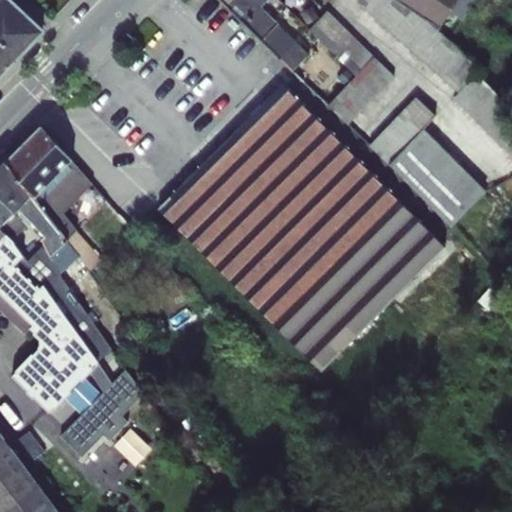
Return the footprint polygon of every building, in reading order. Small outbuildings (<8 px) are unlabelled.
[(0,0),(0,75),(42,31),(9,0),(0,0)] [(217,0),(260,38),(279,57),(293,71),(310,54),(304,48),(279,23),(278,23),(261,6),(266,0),(217,0)] [(401,0),(359,0),(366,7),(364,9),(459,92),(479,71),(479,70),(462,52),(445,36),(428,21),(401,0)] [(401,0),(440,25),(456,0),(401,0)] [(357,76),(375,57),(328,10),(309,29),(357,76)] [(394,76),(375,57),(357,76),(329,105),(348,124),(394,76)] [(511,106),(479,71),(459,92),(454,97),(511,155),(511,106)] [(141,165),(127,180),(158,209),(159,210),(161,209),(176,224),(184,232),(192,241),(203,251),(210,259),(321,369),(445,246),(282,83),(262,103),(250,116),(218,148),(172,194),(141,165)] [(250,116),(262,103),(254,94),(241,107),(250,116)] [(389,164),(424,128),(423,127),(435,115),(418,98),(371,145),(389,164)] [(250,116),(241,107),(209,139),(218,148),(250,116)] [(72,159),(41,127),(4,164),(31,195),(34,197),(50,181),(72,159)] [(487,190),(424,128),(389,164),(453,227),(487,190)] [(94,185),(72,159),(50,181),(74,205),(94,185)] [(31,195),(4,164),(0,168),(0,197),(15,212),(19,207),(31,195)] [(87,219),(74,205),(50,181),(34,197),(67,239),(77,229),(87,219)] [(65,241),(67,239),(34,197),(31,195),(19,207),(26,215),(46,236),(42,239),(45,244),(51,254),(65,241)] [(15,212),(0,197),(0,226),(1,227),(8,220),(15,212)] [(107,198),(102,203),(129,234),(135,229),(107,198)] [(26,215),(19,207),(15,212),(8,220),(14,227),(26,215)] [(162,223),(176,224),(161,209),(159,210),(158,209),(153,214),(162,223)] [(46,236),(26,215),(14,227),(8,220),(1,227),(8,235),(14,241),(13,242),(23,256),(15,265),(39,289),(44,284),(97,361),(111,348),(64,280),(59,273),(51,254),(45,244),(28,261),(24,253),(42,239),(46,236)] [(184,232),(176,224),(176,241),(184,232)] [(1,227),(0,226),(0,292),(34,325),(31,327),(35,332),(34,333),(40,339),(40,346),(39,347),(40,348),(34,354),(33,353),(16,370),(17,371),(13,375),(50,410),(98,362),(97,361),(44,284),(39,289),(15,265),(23,256),(13,242),(14,241),(8,235),(1,227)] [(103,257),(77,229),(67,239),(65,241),(81,259),(84,263),(90,271),(103,257)] [(192,241),(184,232),(176,241),(173,243),(181,251),(192,241)] [(28,261),(45,244),(42,239),(24,253),(28,261)] [(64,280),(84,263),(81,259),(65,241),(51,254),(59,273),(64,280)] [(210,259),(203,251),(194,261),(202,267),(210,259)] [(511,287),(500,276),(477,300),(489,312),(511,287)] [(95,278),(89,282),(101,299),(106,295),(95,278)] [(0,308),(26,334),(31,327),(34,325),(0,292),(0,308)] [(137,345),(125,354),(145,381),(161,369),(141,343),(137,346),(137,345)] [(168,378),(151,391),(159,403),(176,390),(168,378)] [(140,424),(118,443),(137,465),(159,446),(140,424)] [(0,511),(60,511),(0,431),(0,511)]
